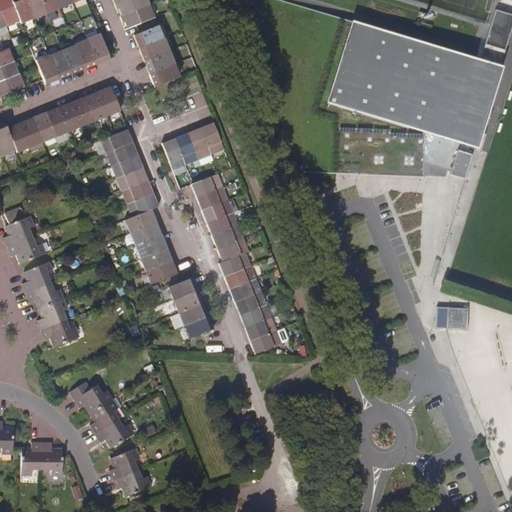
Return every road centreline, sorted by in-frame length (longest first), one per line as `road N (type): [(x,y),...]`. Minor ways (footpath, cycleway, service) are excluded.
road 1 (tertiary): [(370,417),(202,0)]
road 2 (residential): [(244,511),(285,500),(275,450),(144,138)]
road 3 (residential): [(102,511),(69,435),(33,404),(0,390)]
road 4 (residential): [(0,112),(126,65)]
